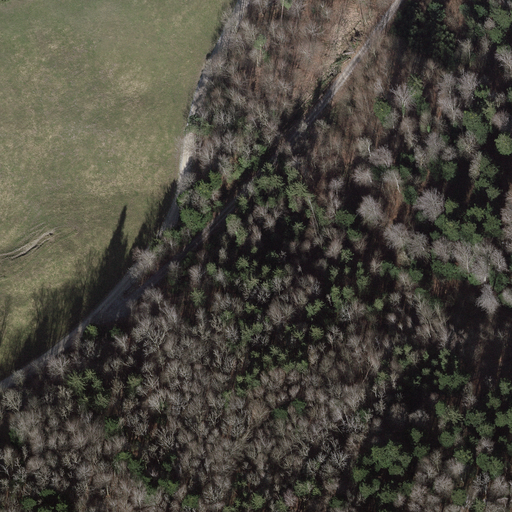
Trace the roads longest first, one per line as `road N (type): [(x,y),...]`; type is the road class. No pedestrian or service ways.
road 1 (unclassified): [(241,0),(199,96),(172,214),(141,266),(98,316),(0,392)]
road 2 (track): [(98,316),(151,287),(204,234),(400,0)]
road 3 (track): [(511,358),(467,375),(404,418),(322,511)]
